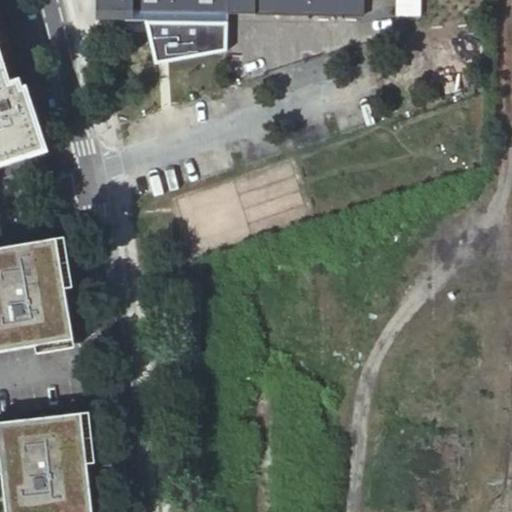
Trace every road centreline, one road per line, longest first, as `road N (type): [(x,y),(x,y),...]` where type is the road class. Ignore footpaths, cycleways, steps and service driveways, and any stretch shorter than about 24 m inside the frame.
road 1 (residential): [(90,170),(127,370),(138,511)]
road 2 (residential): [(49,0),(90,170)]
